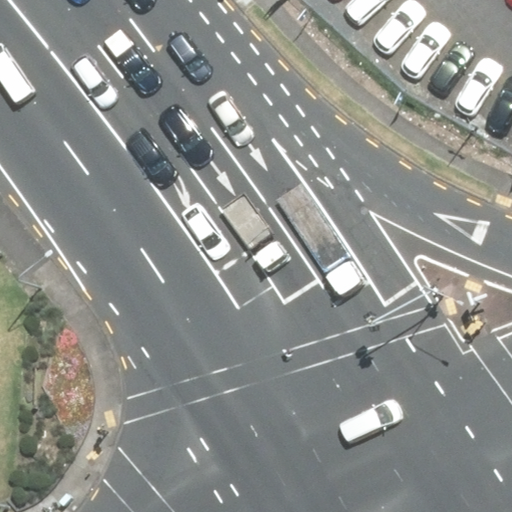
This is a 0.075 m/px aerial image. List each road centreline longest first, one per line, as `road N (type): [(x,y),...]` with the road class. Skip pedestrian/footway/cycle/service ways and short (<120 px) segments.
road 1 (primary): [(121,126),(301,357),(386,484)]
road 2 (primary): [(121,126),(511,252)]
road 3 (primary): [(22,0),(121,126)]
road 4 (secondary): [(386,484),(511,439)]
